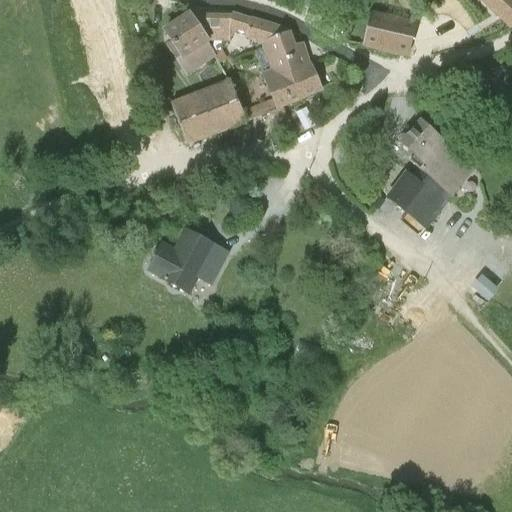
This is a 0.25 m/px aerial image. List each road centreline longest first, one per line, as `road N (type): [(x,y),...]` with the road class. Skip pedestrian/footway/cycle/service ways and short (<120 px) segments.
road 1 (track): [(0,234),(190,162),(293,154)]
road 2 (track): [(472,321),(432,275),(293,154)]
road 3 (unclassified): [(385,73),(281,17),(199,0)]
road 4 (track): [(511,39),(385,73)]
road 5 (track): [(293,154),(360,104),(385,73)]
